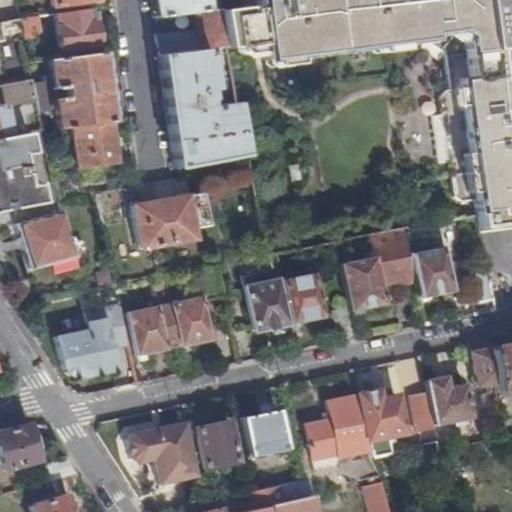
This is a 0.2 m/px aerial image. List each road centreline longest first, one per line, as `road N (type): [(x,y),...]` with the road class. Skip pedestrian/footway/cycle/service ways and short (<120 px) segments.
road 1 (residential): [(53,410),(82,412),(511,323)]
road 2 (residential): [(124,0),(148,155)]
road 3 (residential): [(119,511),(53,410)]
